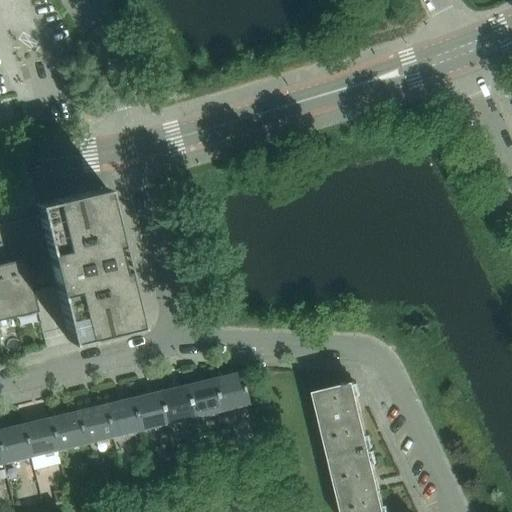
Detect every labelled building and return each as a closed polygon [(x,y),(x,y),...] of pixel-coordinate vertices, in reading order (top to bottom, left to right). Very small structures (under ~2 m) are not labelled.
[(0,320),(16,317),(37,312),(46,349),(69,343),(139,326),(125,269),(109,273),(105,258),(95,260),(81,206),(0,225),(0,320)] [(216,378),(224,410),(250,404),(242,372),(216,378)] [(196,417),(224,410),(216,378),(188,384),(196,417)] [(332,461),(371,451),(355,382),(315,391),(332,461)] [(169,424),(196,417),(188,384),(161,391),(169,424)] [(133,398),(141,430),(169,424),(161,391),(133,398)] [(113,437),(141,430),(133,398),(105,404),(113,437)] [(78,411),(86,444),(113,437),(105,404),(78,411)] [(58,450),(86,444),(78,411),(50,418),(58,450)] [(31,457),(58,450),(50,418),(23,424),(31,457)] [(0,429),(0,451),(3,463),(31,457),(23,424),(0,429)] [(186,447),(175,450),(180,469),(191,466),(186,447)] [(386,511),(371,451),(332,461),(344,511),(386,511)] [(215,453),(202,456),(205,466),(218,463),(215,453)] [(30,458),(23,460),(28,480),(35,479),(30,458)] [(164,469),(150,472),(153,485),(167,483),(164,469)] [(146,471),(130,475),(134,491),(150,487),(146,471)] [(107,473),(96,475),(100,493),(111,491),(107,473)] [(82,479),(71,482),(75,498),(86,496),(82,479)] [(65,490),(53,492),(55,502),(67,499),(65,490)] [(31,501),(19,504),(21,510),(33,507),(31,501)]
